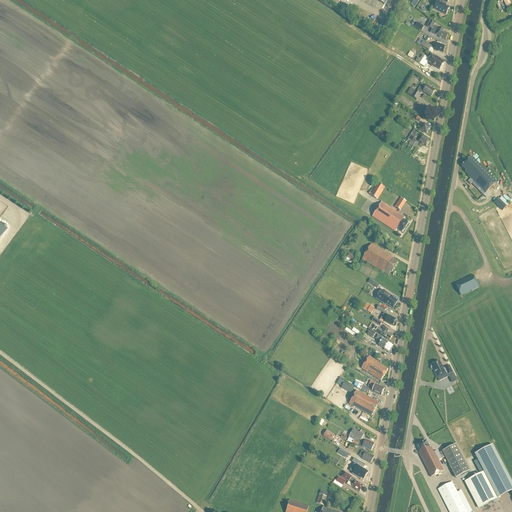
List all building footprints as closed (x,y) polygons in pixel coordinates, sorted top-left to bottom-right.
[(412,0),(410,5),(415,8),(420,0),(412,0)] [(447,4),(449,0),(448,0),(440,0),(442,1),(441,3),(438,2),(434,10),(445,16),(450,8),(445,5),(446,3),(447,4)] [(417,22),(415,26),(421,31),(424,26),(417,22)] [(446,41),(448,36),(443,34),(444,31),(434,26),(435,24),(430,22),(427,27),(432,30),(430,33),(438,37),(439,38),(440,39),(441,38),(446,41)] [(438,52),(440,53),(443,54),(445,47),(436,44),(435,47),(432,46),(431,47),(424,42),(421,45),(429,51),(430,48),(434,50),(433,51),(437,52),(438,52)] [(424,68),(427,62),(432,65),(431,66),(435,68),(435,67),(440,70),(441,70),(442,68),(441,68),(442,67),(443,66),(444,65),(443,64),(444,64),(439,61),(440,60),(439,60),(436,58),(436,59),(431,56),(429,60),(423,55),(420,60),(418,58),(415,62),(424,68)] [(431,98),(435,92),(427,86),(427,87),(422,84),(418,90),(431,98)] [(417,100),(421,94),(415,91),(412,97),(417,100)] [(426,135),(431,128),(424,124),(422,126),(420,125),(418,128),(420,129),(420,130),(426,135)] [(417,134),(413,132),(408,140),(411,142),(409,144),(413,147),(417,142),(418,143),(426,147),(428,144),(428,143),(428,142),(428,141),(420,136),(420,137),(419,137),(418,137),(416,136),(417,134)] [(485,194),(497,183),(471,157),(462,167),(466,171),(465,172),(469,176),(468,177),(471,180),(468,182),(471,185),(473,182),(485,194)] [(378,184),(370,196),(377,200),(385,188),(378,184)] [(498,199),(494,203),(504,212),(506,210),(505,209),(509,205),(502,197),(499,200),(498,199)] [(382,203),(372,217),(395,232),(397,230),(402,233),(409,224),(403,220),(405,218),(397,214),(398,213),(382,203)] [(392,273),(398,263),(393,260),(394,259),(389,257),(390,256),(371,244),(362,260),(388,276),(390,272),(392,273)] [(349,253),(344,261),(351,265),(356,258),(349,253)] [(479,288),(473,276),(455,284),(461,296),(479,288)] [(393,309),(397,302),(391,298),(392,297),(382,291),(381,292),(377,299),(393,309)] [(371,315),(374,309),(369,306),(366,312),(371,315)] [(376,310),(386,315),(388,311),(378,306),(376,310)] [(393,326),(396,320),(388,316),(387,317),(383,315),(380,320),(385,322),(393,326)] [(390,341),(392,337),(388,334),(389,332),(385,329),(383,331),(375,326),(373,330),(390,341)] [(389,352),(392,346),(382,340),(378,346),(384,350),(385,349),(389,352)] [(383,366),(380,364),(381,362),(378,360),(377,362),(369,357),(362,369),(381,381),(388,370),(383,367),(383,366)] [(439,361),(431,366),(432,367),(431,368),(432,370),(434,371),(437,378),(447,373),(448,375),(453,373),(449,367),(445,369),(444,370),(439,361)] [(344,383),(341,388),(351,394),(354,388),(344,383)] [(381,396),(384,390),(375,385),(374,385),(372,389),(373,389),(372,392),(374,393),(375,393),(381,396)] [(363,386),(361,390),(360,391),(369,394),(371,390),(363,386)] [(372,417),(379,404),(356,391),(349,404),(372,417)] [(332,443),(336,436),(327,430),(323,437),(332,443)] [(371,452),(374,445),(366,441),(365,441),(362,439),(364,435),(353,430),(347,442),(357,446),(357,447),(364,450),(364,449),(371,452)] [(431,478),(444,471),(439,461),(442,459),(439,454),(438,452),(436,452),(433,453),(431,448),(429,448),(426,442),(425,442),(423,443),(418,446),(420,451),(419,454),(431,478)] [(470,472),(456,445),(442,452),(456,479),(470,472)] [(481,468),(484,472),(498,500),(511,492),(511,483),(493,446),(475,455),(477,460),(474,462),(478,470),(481,468)] [(371,464),(374,457),(369,454),(370,454),(366,452),(362,459),(366,461),(371,464)] [(355,457),(352,461),(358,465),(353,473),(361,478),(361,477),(364,479),(369,472),(363,468),(366,465),(355,457)] [(339,462),(332,458),(329,462),(336,466),(339,462)] [(478,510),(498,500),(484,472),(464,482),(478,510)] [(363,487),(356,482),(351,478),(352,478),(344,473),(341,477),(351,484),(354,485),(352,488),(360,493),(363,487)] [(346,481),(339,477),(336,481),(335,481),(333,483),(341,488),(346,481)] [(466,511),(452,482),(438,490),(449,511),(466,511)] [(324,506),(326,497),(319,495),(316,504),(324,506)] [(307,511),(309,507),(290,500),(286,511),(307,511)]
